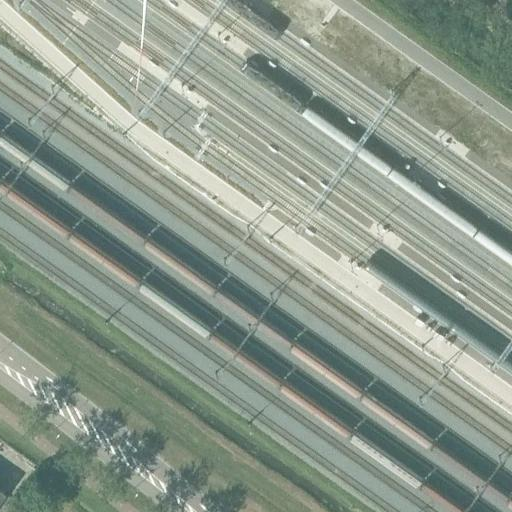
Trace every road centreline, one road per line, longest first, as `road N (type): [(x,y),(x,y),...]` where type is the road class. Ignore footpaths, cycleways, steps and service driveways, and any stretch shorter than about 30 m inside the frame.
road 1 (tertiary): [(210,511),(63,390),(0,351)]
road 2 (tertiary): [(0,378),(176,511)]
